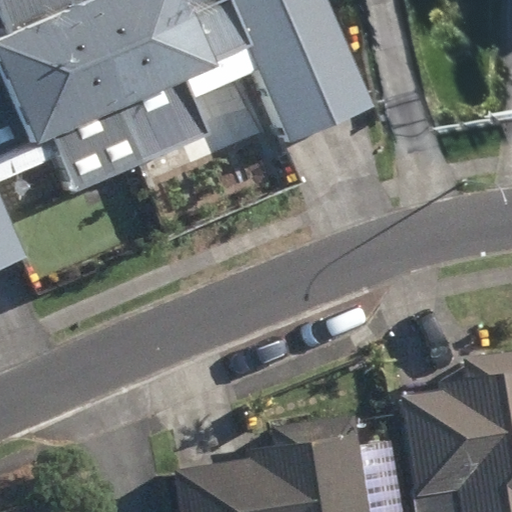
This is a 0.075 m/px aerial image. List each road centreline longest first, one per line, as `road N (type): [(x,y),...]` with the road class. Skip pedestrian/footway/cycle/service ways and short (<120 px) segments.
road 1 (residential): [(103,359),(362,255),(511,226)]
road 2 (residential): [(121,511),(103,359)]
